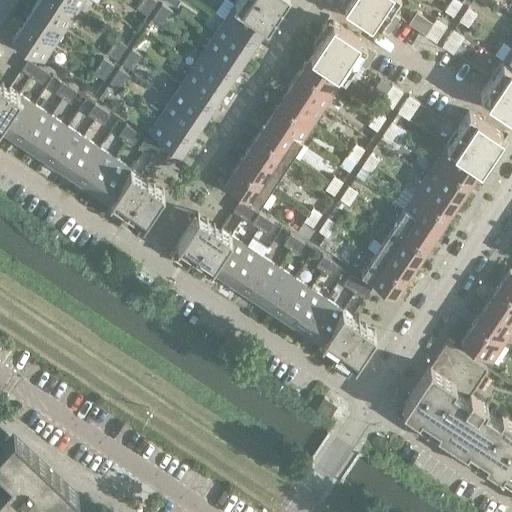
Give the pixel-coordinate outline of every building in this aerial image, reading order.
[(76,11),(58,0),(36,0),(33,6),(65,27),(76,11)] [(82,0),(58,0),(76,11),(82,0)] [(147,13),(155,0),(140,0),(136,6),(147,13)] [(235,0),(235,2),(267,23),(281,0),(235,0)] [(377,25),(394,0),(344,0),(343,2),(377,25)] [(163,24),(172,9),(161,2),(152,16),(163,24)] [(267,23),(235,2),(224,17),(256,39),(267,23)] [(453,14),(457,8),(448,2),(444,8),(453,14)] [(472,17),(476,11),(468,5),(463,12),(472,17)] [(65,27),(33,6),(22,22),(54,43),(65,27)] [(468,24),(472,17),(463,12),(459,18),(468,24)] [(446,24),(436,16),(432,22),(443,29),(446,24)] [(256,39),(224,17),(213,33),(245,55),(256,39)] [(344,75),(366,42),(332,19),(310,52),(344,75)] [(54,43),(22,22),(11,39),(43,60),(54,43)] [(443,29),(432,22),(429,27),(439,34),(443,29)] [(439,34),(429,27),(425,33),(436,40),(439,34)] [(463,35),(453,28),(449,33),(460,40),(463,35)] [(245,55),(213,33),(203,49),(235,71),(245,55)] [(460,40),(449,33),(445,39),(456,46),(460,40)] [(117,58),(126,44),(116,37),(106,51),(117,58)] [(456,46),(445,39),(442,44),(452,51),(456,46)] [(511,44),(502,59),(511,65),(511,44)] [(133,69),(142,54),(131,47),(122,62),(133,69)] [(235,71),(203,49),(192,66),(224,87),(235,71)] [(344,75),(310,52),(300,68),(334,90),(344,75)] [(104,77),(114,63),(103,56),(94,70),(104,77)] [(30,74),(37,63),(28,57),(21,68),(30,74)] [(511,114),(511,65),(502,59),(480,93),(511,114)] [(42,82),(49,71),(37,63),(30,74),(42,82)] [(120,88),(129,73),(119,66),(109,81),(120,88)] [(224,87),(192,66),(181,82),(213,103),(224,87)] [(334,90),(300,68),(289,83),(323,106),(334,90)] [(0,118),(18,92),(0,79),(0,118)] [(63,96),(70,85),(62,80),(55,91),(63,96)] [(213,103),(181,82),(171,97),(203,119),(213,103)] [(323,106),(289,83),(279,99),(313,122),(323,106)] [(402,90),(392,83),(388,88),(399,95),(402,90)] [(70,100),(77,90),(70,85),(63,96),(70,100)] [(399,95),(388,88),(384,93),(395,100),(399,95)] [(0,125),(13,135),(34,103),(18,92),(0,118),(0,125)] [(395,100),(384,93),(381,99),(391,106),(395,100)] [(419,101),(408,94),(405,99),(415,106),(419,101)] [(203,119),(171,97),(160,113),(192,135),(203,119)] [(313,122),(279,99),(268,115),(302,138),(313,122)] [(415,106),(405,99),(401,104),(412,112),(415,106)] [(95,117),(102,106),(95,102),(88,112),(95,117)] [(29,145),(51,113),(34,103),(13,135),(29,145)] [(412,112),(401,104),(397,110),(408,117),(412,112)] [(102,122),(109,111),(102,106),(95,117),(102,122)] [(381,122),(385,115),(377,109),(372,116),(381,122)] [(480,166),(502,132),(468,110),(446,143),(480,166)] [(46,156),(67,124),(51,113),(29,145),(46,156)] [(192,135),(160,113),(149,130),(181,152),(192,135)] [(302,138),(268,115),(257,132),(291,154),(302,138)] [(377,128),(381,122),(372,116),(368,122),(377,128)] [(396,131),(400,125),(391,119),(387,126),(396,131)] [(127,138),(134,128),(126,122),(119,133),(127,138)] [(62,167),(83,135),(67,124),(46,156),(62,167)] [(391,138),(396,131),(387,126),(383,132),(391,138)] [(133,142),(140,132),(134,128),(127,138),(133,142)] [(291,154),(257,132),(246,148),(280,171),(291,154)] [(78,178),(99,146),(83,135),(62,167),(78,178)] [(143,149),(150,138),(145,135),(138,146),(143,149)] [(152,155),(159,145),(150,138),(143,149),(152,155)] [(360,154),(364,147),(355,141),(351,148),(360,154)] [(480,166),(446,143),(436,158),(470,181),(480,166)] [(93,188),(115,156),(99,146),(78,178),(93,188)] [(280,171),(246,148),(236,164),(270,187),(280,171)] [(355,160),(360,154),(351,148),(347,154),(355,160)] [(374,163),(379,157),(370,151),(366,158),(374,163)] [(110,199),(131,167),(115,156),(93,188),(110,199)] [(370,170),(374,163),(366,158),(361,164),(370,170)] [(470,181),(436,158),(426,174),(460,197),(470,181)] [(270,187),(236,164),(224,181),(258,204),(270,187)] [(136,231),(164,189),(131,167),(110,199),(125,209),(118,219),(136,231)] [(338,186),(343,179),(334,174),(330,180),(338,186)] [(460,197),(426,174),(415,190),(449,213),(460,197)] [(334,192),(338,186),(330,180),(325,187),(334,192)] [(353,196),(357,189),(349,183),(344,190),(353,196)] [(349,202),(353,196),(344,190),(340,196),(349,202)] [(449,213),(415,190),(404,206),(438,229),(449,213)] [(247,218),(254,208),(240,198),(233,209),(247,218)] [(317,218),(321,212),(312,206),(308,212),(317,218)] [(438,229),(404,206),(393,223),(427,245),(438,229)] [(258,226),(265,215),(258,210),(251,221),(258,226)] [(209,265),(230,233),(198,211),(170,253),(187,265),(193,255),(209,265)] [(312,225),(317,218),(308,212),(304,219),(312,225)] [(265,231),(273,220),(265,215),(258,226),(265,231)] [(331,228),(336,221),(327,216),(323,222),(331,228)] [(327,234),(331,228),(323,222),(318,229),(327,234)] [(427,245),(393,223),(383,239),(417,261),(427,245)] [(290,247),(297,236),(290,232),(283,242),(290,247)] [(225,276),(246,244),(230,233),(209,265),(225,276)] [(297,252),(305,241),(297,236),(290,247),(297,252)] [(417,261),(383,239),(372,255),(406,277),(417,261)] [(241,286),(262,254),(246,244),(225,276),(241,286)] [(322,268),(329,258),(322,253),(315,264),(322,268)] [(257,297),(278,265),(262,254),(241,286),(257,297)] [(406,277),(372,255),(361,272),(395,294),(406,277)] [(329,273),(337,263),(329,258),(322,268),(329,273)] [(273,308),(294,276),(278,265),(257,297),(273,308)] [(511,267),(509,266),(497,284),(511,294),(511,267)] [(371,286),(350,271),(343,282),(364,296),(371,286)] [(289,318),(310,286),(294,276),(273,308),(289,318)] [(511,294),(497,284),(485,303),(511,321),(511,294)] [(305,329),(326,297),(310,286),(289,318),(305,329)] [(321,340),(342,308),(326,297),(305,329),(321,340)] [(511,329),(511,321),(485,303),(473,321),(504,342),(511,329)] [(342,308),(321,340),(337,350),(330,360),(337,365),(347,372),(375,330),(352,314),(342,308)] [(504,342),(473,321),(460,340),(491,360),(504,342)] [(511,450),(511,418),(471,391),(487,366),(446,339),(402,406),(499,471),(511,450)] [(329,414),(337,403),(324,395),(317,406),(329,414)] [(55,511),(78,488),(13,428),(0,442),(0,441),(0,464),(10,474),(0,484),(0,511),(55,511)] [(511,479),(511,450),(499,471),(511,479)]
